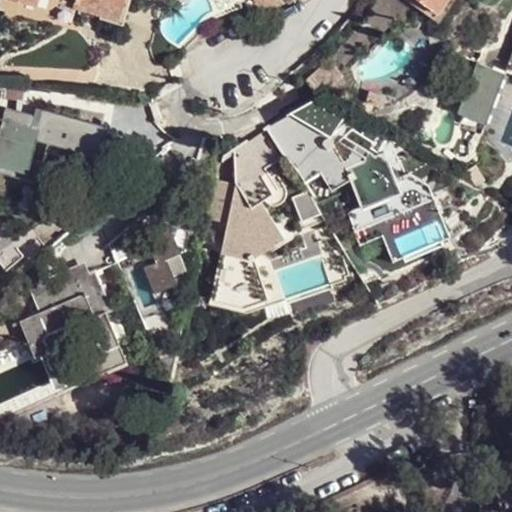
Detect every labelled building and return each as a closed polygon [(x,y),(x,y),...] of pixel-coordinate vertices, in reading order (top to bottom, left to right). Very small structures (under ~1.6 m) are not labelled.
[(76,0),(75,6),(121,19),(125,0),(22,0),(40,4),(41,0),(76,0)] [(437,10),(442,0),(424,0),(424,1),(437,10)] [(497,69),(458,54),(445,90),(462,97),(483,106),(497,69)] [(324,64),(302,85),(320,94),(337,78),(324,64)] [(505,71),(497,69),(483,106),(462,97),(457,111),(486,122),(505,71)] [(0,97),(17,99),(18,88),(0,86),(0,97)] [(315,95),(290,112),(330,135),(346,112),(315,95)] [(511,157),(511,105),(492,148),(511,157)] [(78,149),(102,155),(106,141),(109,126),(37,109),(35,114),(6,108),(0,134),(0,159),(29,167),(36,140),(78,149)] [(319,171),(330,189),(349,178),(368,224),(407,208),(395,178),(384,150),(379,151),(371,146),(374,141),(351,127),(313,161),(319,171)] [(101,163),(102,155),(78,149),(76,157),(101,163)] [(0,172),(26,179),(29,167),(0,159),(0,172)] [(319,171),(313,161),(299,173),(304,180),(319,171)] [(409,172),(395,178),(407,208),(432,197),(428,183),(409,172)] [(235,190),(211,185),(205,216),(224,220),(207,299),(243,307),(267,299),(252,257),(282,237),(259,200),(271,193),(260,174),(235,190)] [(314,204),(305,190),(289,198),(295,212),(314,204)] [(324,220),(314,204),(295,212),(303,229),(324,220)] [(167,258),(179,253),(167,224),(144,234),(156,262),(144,268),(153,291),(175,282),(173,274),(167,258)] [(186,268),(179,253),(167,258),(173,274),(186,268)] [(30,285),(35,297),(88,275),(82,263),(30,285)] [(106,313),(110,311),(95,273),(88,275),(35,297),(41,313),(21,321),(36,354),(41,353),(80,336),(95,369),(124,357),(117,340),(106,313)] [(113,310),(110,311),(106,313),(117,340),(125,337),(113,310)] [(55,386),(95,369),(80,336),(41,353),(42,355),(46,365),(56,362),(62,376),(52,380),(55,386)] [(56,362),(46,365),(52,380),(62,376),(56,362)]
